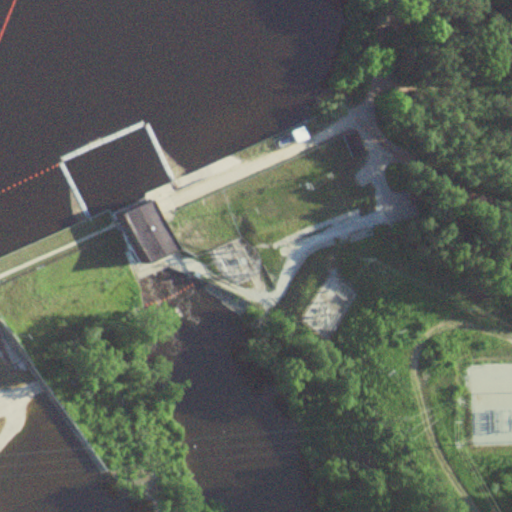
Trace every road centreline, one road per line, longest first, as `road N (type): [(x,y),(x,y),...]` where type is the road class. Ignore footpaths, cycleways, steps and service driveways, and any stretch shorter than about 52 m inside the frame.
road 1 (track): [(511,346),(457,326),(435,328),(416,350),(417,384),(473,511)]
road 2 (residential): [(511,233),(441,188),(360,112)]
